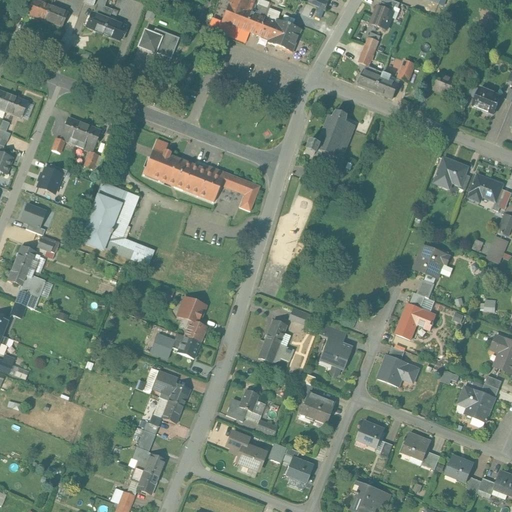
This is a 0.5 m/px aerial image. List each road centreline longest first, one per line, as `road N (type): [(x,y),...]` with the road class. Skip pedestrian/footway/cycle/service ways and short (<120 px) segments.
road 1 (residential): [(186,467),(282,167)]
road 2 (residential): [(282,167),(59,79)]
road 3 (residential): [(511,158),(312,78)]
road 4 (residential): [(355,398),(506,457)]
road 5 (unclassified): [(0,230),(59,79)]
road 6 (residential): [(310,511),(355,398)]
road 7 (residential): [(186,467),(298,511)]
